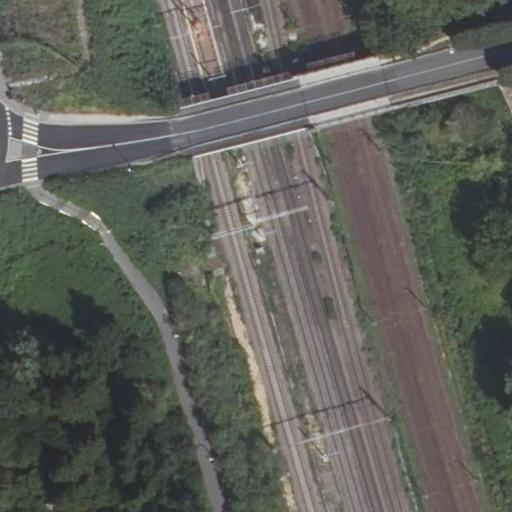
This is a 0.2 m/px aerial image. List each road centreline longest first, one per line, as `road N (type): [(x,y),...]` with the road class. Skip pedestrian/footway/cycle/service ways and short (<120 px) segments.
road 1 (tertiary): [(152,141),(511,51)]
road 2 (tertiary): [(152,141),(44,137),(0,117)]
road 3 (tertiary): [(0,176),(152,141)]
